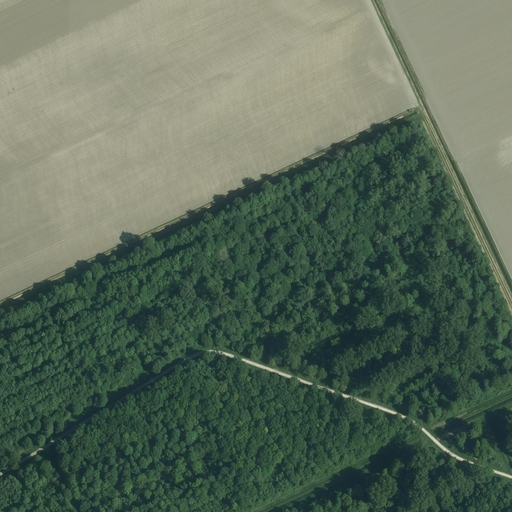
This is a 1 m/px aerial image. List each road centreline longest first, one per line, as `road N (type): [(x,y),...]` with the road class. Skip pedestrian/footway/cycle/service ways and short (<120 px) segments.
road 1 (track): [(511,477),(449,454),(404,417),(218,352),(187,359),(0,474)]
road 2 (track): [(282,511),(511,404)]
road 3 (track): [(425,432),(255,511)]
